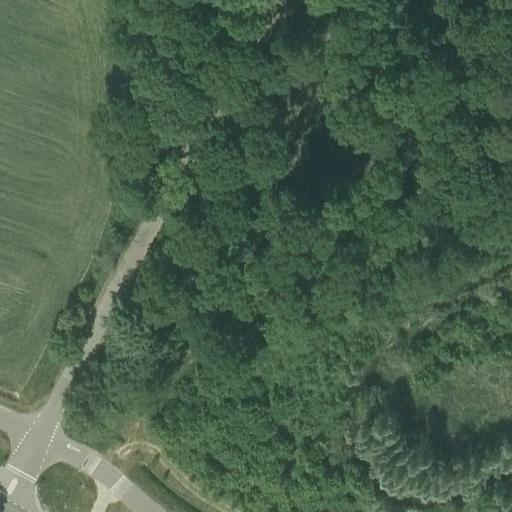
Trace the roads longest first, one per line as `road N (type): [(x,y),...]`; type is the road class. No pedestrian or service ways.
road 1 (tertiary): [(39,439),(270,0)]
road 2 (unclassified): [(149,511),(105,474),(39,439)]
